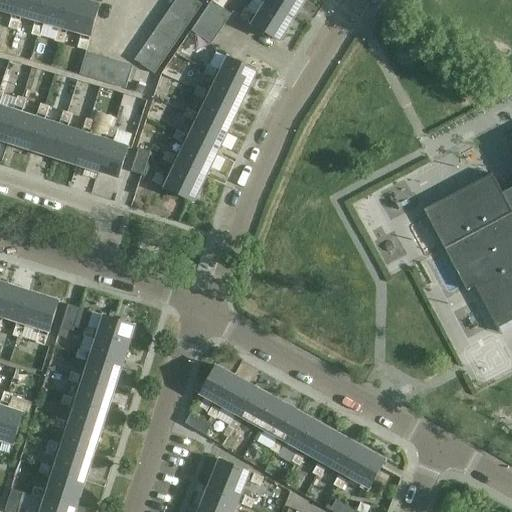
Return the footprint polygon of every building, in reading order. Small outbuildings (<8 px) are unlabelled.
[(0,0),(0,8),(12,13),(8,27),(17,29),(21,15),(25,0),(0,0)] [(25,0),(21,15),(35,19),(31,34),(40,36),(44,22),(50,0),(25,0)] [(50,0),(44,22),(40,36),(54,40),(63,43),(67,29),(75,0),(50,0)] [(79,0),(75,0),(67,29),(81,33),(77,47),(86,50),(99,6),(79,0)] [(195,0),(175,0),(175,1),(195,14),(202,4),(195,0)] [(212,0),(205,10),(224,24),(232,14),(212,0)] [(245,8),(240,16),(253,24),(280,41),(293,20),(266,3),(260,0),(252,0),(247,9),(245,8)] [(260,0),(266,3),(293,20),(305,0),(260,0)] [(175,1),(169,11),(188,24),(195,14),(175,1)] [(205,10),(198,21),(217,34),(224,24),(205,10)] [(169,11),(162,21),(181,34),(188,24),(169,11)] [(162,21),(155,30),(174,44),(181,34),(162,21)] [(217,34),(198,21),(191,31),(210,44),(217,34)] [(155,30),(148,40),(167,54),(174,44),(155,30)] [(0,40),(0,52),(6,54),(9,43),(0,40)] [(148,40),(141,50),(160,64),(167,54),(148,40)] [(160,64),(141,50),(134,60),(154,74),(160,64)] [(208,65),(204,73),(218,80),(246,94),(257,71),(235,60),(229,57),(217,51),(210,66),(208,65)] [(79,75),(91,78),(97,55),(86,52),(79,75)] [(97,55),(91,78),(102,81),(109,59),(97,55)] [(109,59),(102,81),(114,85),(120,62),(109,59)] [(120,62),(114,85),(125,88),(132,66),(120,62)] [(194,95),(207,101),(236,115),(246,94),(218,80),(211,93),(198,87),(194,95)] [(142,93),(144,86),(137,84),(135,91),(142,93)] [(0,139),(3,140),(13,110),(16,98),(3,94),(3,92),(0,90),(0,139)] [(16,98),(13,110),(3,140),(26,148),(35,117),(21,113),(26,99),(17,96),(16,98)] [(183,116),(197,122),(225,136),(236,115),(207,101),(201,114),(187,108),(183,116)] [(40,103),(35,117),(26,148),(49,155),(59,125),(45,120),(49,106),(40,103)] [(59,125),(49,155),(72,162),(82,132),(67,127),(72,114),(63,111),(59,125)] [(82,132),(72,162),(95,170),(104,139),(109,126),(113,127),(116,119),(93,111),(90,120),(86,118),(82,132)] [(173,137),(186,144),(215,158),(225,136),(197,122),(190,136),(177,130),(173,137)] [(104,139),(95,170),(118,177),(128,147),(132,135),(117,130),(118,128),(113,127),(109,126),(104,139)] [(162,159),(176,165),(205,179),(215,158),(186,144),(180,157),(166,151),(162,159)] [(511,146),(511,147),(511,187),(502,193),(491,173),(423,210),(466,290),(474,286),(497,328),(511,319),(511,146)] [(143,174),(150,152),(138,148),(131,171),(143,174)] [(205,179),(176,165),(169,179),(156,172),(152,181),(166,187),(194,201),(205,179)] [(0,325),(3,316),(12,286),(0,281),(0,325)] [(12,286),(3,316),(17,321),(13,335),(21,338),(35,293),(12,286)] [(35,293),(21,338),(44,345),(49,331),(49,332),(59,301),(35,293)] [(73,331),(80,308),(68,304),(61,327),(73,331)] [(85,326),(83,335),(127,349),(134,325),(104,315),(99,331),(85,326)] [(83,335),(78,349),(75,358),(89,362),(120,372),(127,349),(83,335)] [(68,381),(82,385),(112,394),(120,372),(89,362),(85,377),(71,372),(68,381)] [(216,418),(223,406),(238,378),(216,366),(201,393),(215,401),(207,414),(215,418),(216,418)] [(223,406),(216,418),(229,425),(228,426),(236,430),(244,417),(259,390),(238,378),(223,406)] [(61,404),(74,408),(105,417),(112,394),(82,385),(77,400),(63,395),(61,404)] [(259,390),(244,417),(257,425),(250,437),(258,442),(265,429),(280,401),(259,390)] [(0,403),(0,438),(14,443),(23,413),(8,408),(12,395),(4,392),(0,403)] [(265,429),(258,442),(270,449),(278,453),(286,440),(301,413),(280,401),(265,429)] [(53,426),(67,431),(98,440),(105,417),(74,408),(70,422),(56,418),(53,426)] [(205,434),(211,424),(190,412),(184,423),(205,434)] [(278,453),(277,455),(291,463),(292,461),(299,465),(306,452),(322,424),(301,413),(286,440),(278,453)] [(322,424),(306,452),(319,460),(312,472),(320,477),(327,464),(342,436),(322,424)] [(46,449),(60,454),(90,463),(98,440),(67,431),(62,445),(49,441),(46,449)] [(342,436),(327,464),(341,471),(334,484),(341,488),(348,476),(363,447),(342,436)] [(363,447),(348,476),(362,483),(359,487),(367,492),(369,487),(370,487),(385,460),(363,447)] [(39,472),(52,476),(83,485),(90,463),(60,454),(56,468),(41,463),(39,472)] [(220,460),(211,483),(240,494),(246,480),(260,486),(263,477),(220,460)] [(31,495),(45,499),(76,508),(83,485),(52,476),(48,491),(34,486),(31,495)] [(211,483),(202,505),(220,511),(232,511),(237,502),(251,508),(254,500),(240,494),(211,483)] [(5,511),(17,511),(24,493),(12,489),(5,511)] [(74,511),(76,508),(45,499),(40,511),(34,511),(27,509),(25,511),(74,511)] [(335,511),(355,511),(357,510),(336,499),(330,509),(335,511)] [(367,511),(370,506),(360,502),(357,511),(359,511),(367,511)]
